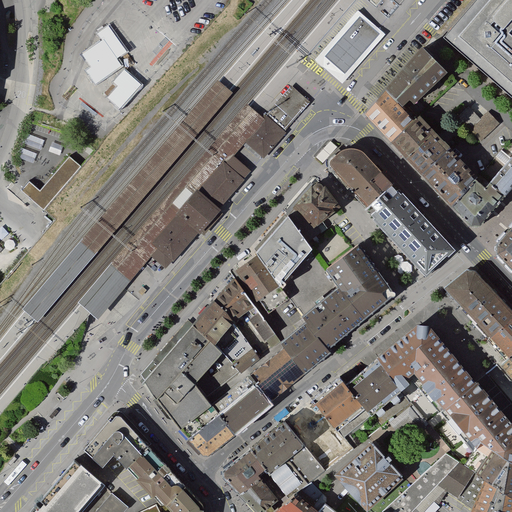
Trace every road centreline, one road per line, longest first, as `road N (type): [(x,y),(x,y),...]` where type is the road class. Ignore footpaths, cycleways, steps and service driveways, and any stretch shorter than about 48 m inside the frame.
road 1 (residential): [(198,477),(473,249)]
road 2 (tertiary): [(110,381),(139,331),(297,149),(336,125)]
road 3 (tertiary): [(473,249),(363,133),(336,125)]
road 4 (tertiary): [(0,508),(110,381)]
road 5 (residential): [(0,162),(21,97),(23,0)]
road 6 (unclassified): [(436,0),(336,125)]
road 7 (residential): [(198,477),(110,381)]
